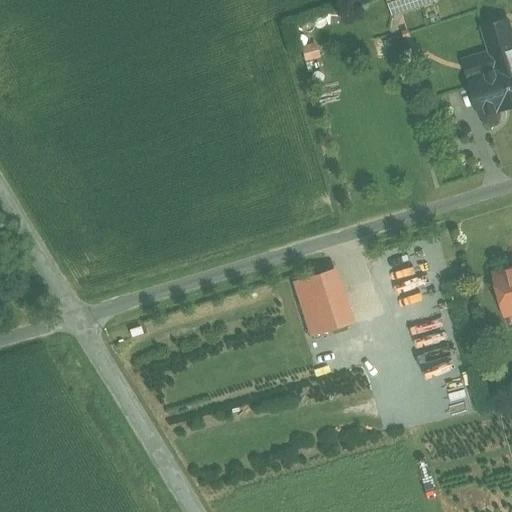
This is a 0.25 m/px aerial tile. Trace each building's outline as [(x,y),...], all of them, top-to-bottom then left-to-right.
[(385,0),(392,18),(435,1),(434,0),(385,0)] [(511,31),(509,20),(486,27),(499,70),(511,65),(511,31)] [(511,65),(499,70),(472,78),(483,114),(511,105),(511,65)] [(334,269),(295,282),(312,333),(351,321),(334,269)] [(511,269),(497,274),(508,313),(511,312),(511,269)] [(126,318),(116,321),(118,329),(128,326),(126,318)]
